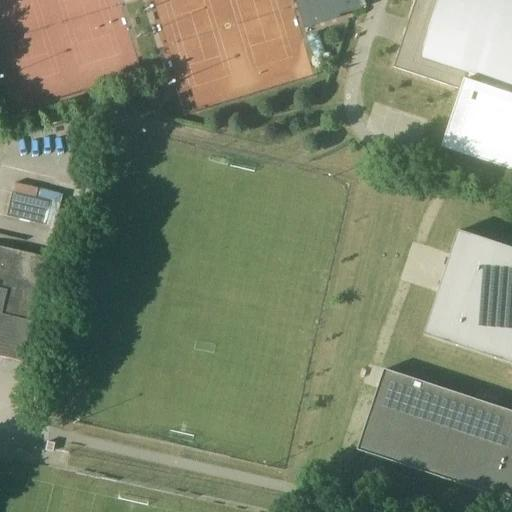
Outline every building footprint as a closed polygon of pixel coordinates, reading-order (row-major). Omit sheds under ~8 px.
[(315,0),(321,19),(317,21),(318,23),(368,7),(366,0),(315,0)] [(511,0),(417,0),(395,69),(452,87),(462,91),(468,74),(511,88),(511,0)] [(49,203),(10,193),(5,217),(44,227),(49,203)] [(511,247),(462,232),(428,336),(511,363),(511,247)] [(0,315),(30,322),(45,257),(0,247),(0,315)] [(0,315),(0,341),(1,342),(0,345),(0,357),(21,362),(30,322),(0,315)] [(511,411),(385,370),(358,451),(511,501),(511,411)] [(46,442),(45,450),(45,452),(53,453),(54,444),(46,442)]
